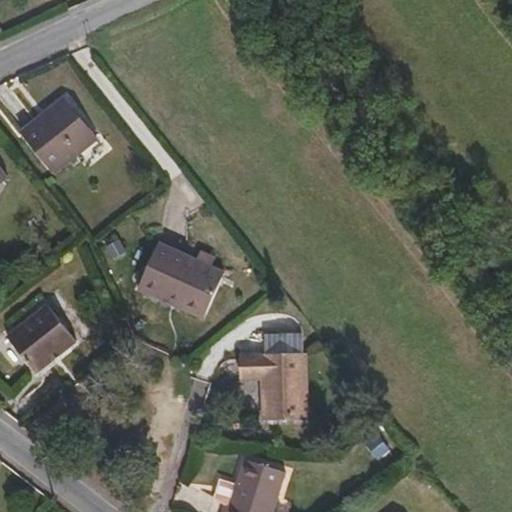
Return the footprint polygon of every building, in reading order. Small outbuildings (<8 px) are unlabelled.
[(54,168),(101,135),(70,93),(24,127),(54,168)] [(0,180),(10,173),(0,161),(0,180)] [(212,317),(232,274),(166,245),(146,287),(212,317)] [(67,344),(81,332),(50,295),(9,328),(40,364),(55,353),(53,349),(64,340),(67,344)] [(305,421),(308,356),(243,353),(242,378),(262,379),(260,421),(305,421)] [(272,511),(283,473),(242,461),(235,488),(229,509),(224,507),(223,511),(272,511)] [(229,509),(235,488),(219,483),(213,504),(224,507),(229,509)] [(400,511),(389,498),(371,511),(400,511)]
